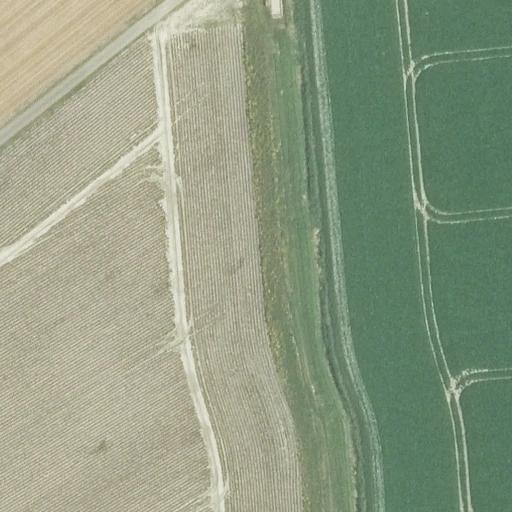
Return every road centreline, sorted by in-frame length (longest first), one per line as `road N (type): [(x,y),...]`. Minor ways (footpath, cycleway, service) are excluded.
road 1 (track): [(330,511),(325,439),(299,345),(269,0)]
road 2 (unclassified): [(173,0),(0,138)]
